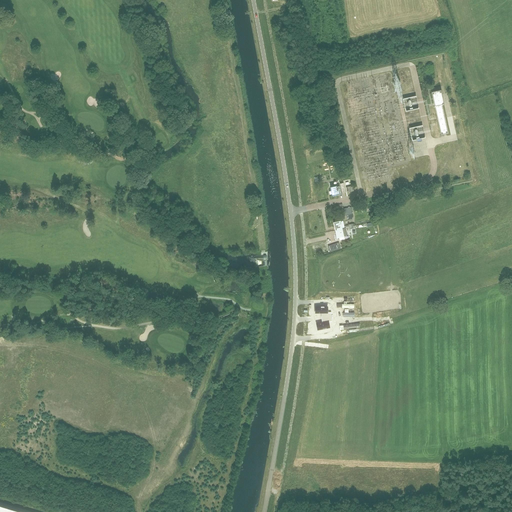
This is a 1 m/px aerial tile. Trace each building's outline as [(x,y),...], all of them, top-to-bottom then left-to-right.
[(441,90),(431,92),(441,134),(448,133),(442,105),(444,104),(441,90)] [(423,134),(430,133),(429,127),(421,128),(410,129),(410,135),(414,135),(414,137),(418,137),(418,135),(423,134)] [(332,195),(334,194),(334,195),(341,194),(339,186),(336,187),(336,185),(330,187),(332,195)] [(351,207),(342,209),(344,216),(346,215),(347,219),(349,219),(352,219),(353,217),(351,207)] [(335,230),(342,228),(340,221),(333,222),(335,230)] [(344,236),(342,228),(335,230),(337,238),(344,236)] [(315,306),(315,312),(321,312),(321,317),(331,317),(331,313),(328,312),(328,306),(315,306)] [(322,322),(316,322),(317,329),(329,327),(328,321),(332,321),(331,317),(321,317),(322,322)] [(75,367),(78,353),(62,349),(61,353),(66,354),(65,357),(63,357),(63,358),(60,357),(59,360),(64,361),(65,359),(68,360),(68,363),(70,364),(69,366),(75,367)] [(57,388),(79,392),(81,380),(65,377),(65,380),(56,378),(57,373),(54,373),(53,379),(52,379),(51,385),(55,386),(54,392),(56,392),(57,388)] [(128,382),(125,394),(157,402),(160,390),(128,382)] [(101,392),(98,401),(117,407),(119,397),(101,392)] [(181,397),(176,410),(183,412),(187,399),(181,397)] [(159,432),(166,404),(161,403),(159,409),(156,409),(155,412),(141,409),(138,420),(137,419),(135,426),(130,425),(129,428),(135,429),(135,432),(141,433),(142,429),(151,431),(151,430),(159,432)]
